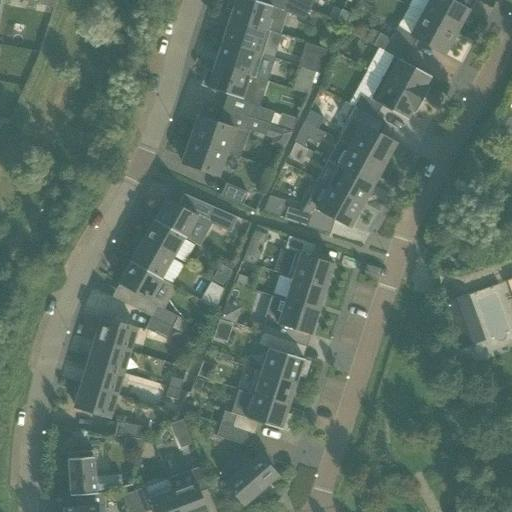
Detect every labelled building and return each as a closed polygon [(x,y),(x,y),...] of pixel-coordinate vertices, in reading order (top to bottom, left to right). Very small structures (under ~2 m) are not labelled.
[(229,0),(226,9),(232,11),(230,18),(265,30),(269,18),(283,23),(287,13),(304,22),(310,10),(289,0),(258,0),(258,2),(251,0),(229,0)] [(289,0),(310,10),(314,0),(289,0)] [(411,0),(408,6),(409,7),(422,14),(456,33),(468,11),(448,0),(411,0)] [(397,28),(390,40),(411,51),(418,40),(444,54),(456,33),(422,14),(409,7),(397,28)] [(341,10),(336,22),(344,26),(349,14),(341,10)] [(230,18),(222,42),(263,56),(274,59),(282,35),(280,35),(271,32),(265,30),(230,18)] [(380,34),(373,46),(379,49),(396,59),(384,80),(423,101),(429,88),(426,87),(431,77),(405,63),(411,51),(390,40),(380,34)] [(222,42),(214,65),(255,79),(263,56),(222,42)] [(297,63),(316,73),(327,53),(308,43),(297,63)] [(206,71),(202,86),(207,88),(207,89),(242,100),(248,102),(255,79),(214,65),(212,73),(206,71)] [(311,83),(315,73),(300,68),(295,80),(311,86),(311,83)] [(361,94),(354,107),(356,108),(376,118),(382,107),(407,121),(412,111),(416,113),(423,101),(384,80),(372,101),(361,94)] [(252,105),(247,117),(270,125),(274,113),(252,105)] [(354,107),(348,119),(350,120),(363,128),(352,147),(384,165),(395,144),(369,130),(376,118),(356,108),(354,107)] [(199,117),(190,140),(226,153),(239,158),(249,131),(243,129),(247,117),(223,108),(218,124),(199,117)] [(277,126),(292,131),(296,119),(280,114),(277,126)] [(270,125),(247,117),(243,129),(266,137),(270,125)] [(294,142),(304,147),(314,128),(304,123),(294,142)] [(510,129),(498,123),(491,136),(503,142),(510,129)] [(266,136),(273,138),(274,139),(279,128),(270,125),(266,136)] [(218,176),(226,153),(190,140),(182,164),(218,176)] [(338,140),(327,161),(340,168),(373,186),(384,165),(352,147),(338,140)] [(294,143),(288,156),(295,160),(303,158),(307,151),(294,143)] [(340,168),(328,189),(361,207),(373,186),(340,168)] [(226,184),(220,196),(242,205),(248,193),(226,184)] [(328,189),(316,209),(350,228),(361,207),(328,189)] [(154,219),(153,221),(185,239),(198,217),(167,199),(155,220),(154,219)] [(287,208),(284,220),(306,227),(310,215),(287,208)] [(185,239),(153,221),(142,241),(173,259),(185,239)] [(253,231),(250,239),(242,261),(256,266),(260,253),(262,254),(264,248),(262,247),(266,235),(253,231)] [(289,237),(285,249),(296,253),(288,277),(292,278),(292,277),(327,288),(334,265),(311,258),(315,245),(289,237)] [(130,261),(162,279),(173,259),(142,241),(130,261)] [(163,279),(162,279),(130,261),(130,263),(119,284),(150,302),(163,279)] [(217,268),(211,279),(221,285),(228,274),(226,273),(217,268)] [(235,285),(248,289),(251,279),(238,275),(235,285)] [(285,300),(285,301),(319,312),(327,288),(292,277),(292,278),(285,300)] [(217,304),(218,301),(223,290),(211,283),(203,296),(217,304)] [(264,328),(262,333),(285,340),(290,342),(297,344),(301,332),(310,335),(312,335),(319,312),(285,301),(285,300),(272,296),(265,320),(266,320),(264,328)] [(224,302),(213,337),(227,341),(238,306),(224,302)] [(151,318),(172,328),(178,317),(157,306),(151,318)] [(167,340),(172,328),(151,318),(145,329),(167,340)] [(95,341),(129,351),(136,329),(102,319),(95,341)] [(262,333),(264,326),(253,323),(251,329),(262,333)] [(262,333),(258,345),(269,349),(261,371),(261,372),(296,383),(299,375),(304,377),(309,363),(304,361),(304,360),(303,359),(286,354),(290,342),(285,340),(262,333)] [(123,373),(129,351),(95,341),(88,363),(123,373)] [(202,362),(197,376),(209,380),(214,366),(202,362)] [(88,363),(82,385),(116,396),(123,373),(88,363)] [(248,392),(248,394),(254,396),(254,395),(289,407),(296,383),(261,372),(261,371),(256,369),(255,370),(248,392)] [(169,387),(180,391),(183,381),(172,378),(169,387)] [(109,418),(116,396),(82,385),(75,408),(109,418)] [(180,391),(169,387),(166,397),(177,400),(180,391)] [(224,411),(220,424),(232,428),(254,435),(259,423),(281,430),(282,429),(287,431),(292,416),(286,414),(289,407),(254,395),(254,396),(248,394),(238,391),(231,413),(224,411)] [(171,424),(175,433),(186,429),(182,420),(171,424)] [(115,434),(137,437),(138,424),(116,422),(115,434)] [(220,424),(216,436),(251,447),(254,435),(232,428),(220,424)] [(83,430),(70,431),(71,441),(84,440),(83,430)] [(166,471),(185,467),(180,447),(162,451),(166,471)] [(93,451),(68,453),(71,496),(76,496),(96,494),(104,493),(121,488),(120,475),(95,477),(93,451)] [(260,456),(226,485),(244,505),(277,476),(260,456)] [(191,470),(168,479),(172,490),(180,511),(207,511),(200,493),(210,489),(202,466),(191,470)] [(145,487),(134,492),(141,511),(148,511),(153,510),(153,511),(180,511),(172,490),(168,479),(145,487)] [(141,511),(134,492),(122,496),(128,511),(141,511)] [(96,494),(76,496),(77,508),(105,506),(104,493),(96,494)]
